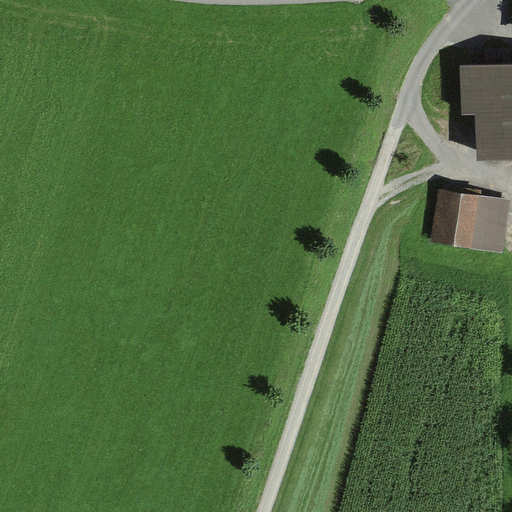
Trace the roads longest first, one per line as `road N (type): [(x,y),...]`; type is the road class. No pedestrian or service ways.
road 1 (track): [(265,511),(406,98)]
road 2 (track): [(511,193),(452,173),(406,98)]
